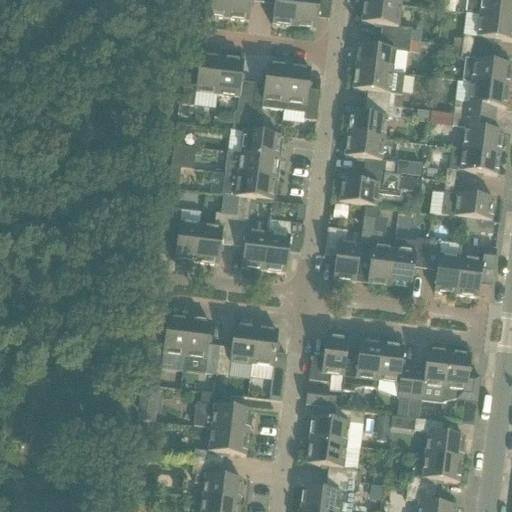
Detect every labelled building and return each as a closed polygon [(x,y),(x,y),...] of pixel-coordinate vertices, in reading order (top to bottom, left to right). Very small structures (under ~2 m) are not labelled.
[(170,0),(164,0),(163,13),(178,15),(180,1),(170,0)] [(226,22),(228,0),(193,0),(193,5),(194,0),(206,0),(204,19),(226,22)] [(250,5),(251,0),(228,0),(226,22),(248,25),(250,5)] [(293,30),(296,0),(262,0),(262,6),(273,7),(271,28),(293,30)] [(317,14),(329,15),(331,0),(296,0),(293,30),(315,33),(317,14)] [(400,9),(401,0),(363,0),(363,4),(400,9)] [(511,0),(467,0),(465,17),(479,19),(511,22),(511,0)] [(397,30),(400,9),(363,4),(360,26),(381,29),(379,40),(410,44),(411,32),(397,30)] [(492,54),(493,43),(511,45),(511,22),(479,19),(476,40),(463,38),(461,50),(492,54)] [(392,76),(394,54),(408,56),(410,44),(379,40),(378,52),(358,49),(355,71),(392,76)] [(507,90),(510,68),(490,66),(492,54),(461,50),(460,62),(465,63),(462,84),(471,86),(507,90)] [(216,99),(221,62),(199,59),(196,81),(185,80),(181,108),(193,109),(195,96),(216,99)] [(243,64),(221,62),(216,99),(238,101),(236,115),(248,116),(247,123),(252,86),(240,85),(243,64)] [(282,115),(288,70),(266,67),(263,88),(252,86),(247,123),(259,124),(261,112),(282,115)] [(307,93),(310,73),(288,70),(282,115),(304,117),(303,123),(315,125),(319,95),(307,93)] [(392,76),(355,71),(352,93),(372,96),(370,107),(401,111),(403,99),(401,99),(404,77),(392,76)] [(505,112),(507,90),(471,86),(468,107),(464,107),(454,105),(453,117),(484,121),(485,110),(495,111),(505,112)] [(383,143),(386,121),(400,123),(401,111),(370,107),(369,119),(349,116),(347,138),(383,143)] [(482,133),(484,121),(453,117),(451,130),(461,131),(465,131),(462,153),(499,157),(502,135),(492,134),(482,133)] [(176,126),(173,149),(184,150),(186,127),(176,126)] [(281,145),(279,142),(279,140),(260,137),(252,136),(243,135),(242,141),(240,157),(277,162),(278,153),(280,151),(281,145)] [(381,164),(383,143),(347,138),(344,160),(365,163),(363,174),(393,178),(394,166),(381,164)] [(181,171),(184,150),(173,149),(170,170),(181,171)] [(451,151),(448,173),(455,174),(459,175),(476,177),(496,179),(499,157),(462,153),(451,151)] [(279,166),(276,163),(277,162),(240,157),(227,155),(224,177),(274,183),(275,175),(278,173),(279,166)] [(170,170),(167,192),(178,194),(181,171),(170,170)] [(455,174),(448,173),(446,173),(444,185),(454,186),(455,174)] [(401,179),(393,178),(363,174),(362,186),(341,183),(338,206),(375,211),(376,199),(399,202),(400,194),(399,194),(401,179)] [(276,187),(274,185),(274,183),(224,177),(222,199),(238,201),(250,202),(271,205),(272,196),(275,194),(276,187)] [(452,197),(454,186),(444,185),(443,196),(452,197)] [(491,225),(493,202),(452,197),(443,196),(440,219),(491,225)] [(263,274),(267,238),(245,235),(250,202),(238,201),(235,220),(232,249),(243,251),(240,272),(263,274)] [(195,266),(200,229),(178,227),(180,213),(165,211),(163,221),(161,241),(176,243),(173,263),(195,266)] [(220,248),(232,249),(235,220),(214,217),(213,231),(200,229),(195,266),(217,269),(220,248)] [(388,290),(393,253),(382,252),(384,236),(375,235),(377,222),(363,221),(359,249),(357,266),(369,267),(366,288),(388,290)] [(299,257),(303,228),(291,227),(289,240),(267,238),(263,274),(284,277),(287,255),(299,257)] [(327,232),(323,260),(335,261),(332,283),(355,286),(357,266),(359,249),(345,248),(347,234),(339,233),(327,232)] [(425,272),(428,244),(416,242),(416,245),(394,242),(393,253),(388,290),(410,293),(413,271),(425,272)] [(455,299),(460,262),(438,259),(440,245),(428,244),(425,272),(436,274),(433,296),(455,299)] [(491,284),(495,252),(478,250),(477,257),(472,263),(460,262),(455,299),(477,301),(480,282),(491,284)] [(184,360),(188,324),(166,321),(164,341),(148,339),(144,369),(160,371),(162,358),(184,360)] [(215,378),(219,350),(207,348),(210,326),(188,324),(184,360),(182,374),(215,378)] [(250,369),(255,332),(233,329),(230,351),(219,350),(215,378),(227,380),(229,366),(250,369)] [(280,406),(286,358),(275,357),(277,335),(255,332),(250,369),(249,379),(271,382),(268,404),(280,406)] [(329,379),(343,381),(345,364),(348,344),(325,341),(322,362),(311,361),(308,384),(324,386),(329,382),(329,379)] [(377,385),(381,348),(359,345),(357,365),(345,364),(343,381),(341,394),(353,396),(354,392),(359,391),(376,393),(377,385)] [(408,403),(412,372),(401,370),(403,351),(381,348),(377,385),(396,387),(395,401),(408,403)] [(442,407),(448,356),(426,353),(424,373),(412,372),(408,403),(406,421),(418,423),(421,404),(442,407)] [(476,406),(479,380),(468,379),(470,359),(448,356),(442,407),(456,403),(476,406)] [(155,406),(157,390),(142,388),(140,404),(155,406)] [(36,447),(46,396),(21,391),(11,442),(36,447)] [(325,411),(328,393),(307,391),(305,409),(325,411)] [(251,421),(249,418),(250,414),(230,411),(231,399),(201,395),(199,408),(195,407),(193,430),(210,432),(247,437),(248,432),(250,430),(251,421)] [(362,428),(363,416),(335,413),(333,424),(311,421),(311,426),(308,428),(307,437),(309,440),(308,445),(345,449),(348,426),(362,428)] [(465,448),(463,446),(464,441),(442,438),(443,426),(415,423),(413,435),(427,436),(424,459),(461,464),(461,459),(464,457),(465,448)] [(248,444),(246,441),(247,437),(210,432),(207,455),(194,453),(192,465),(221,469),(222,457),(244,460),(245,455),(247,453),(248,444)] [(354,486),(356,474),(342,472),(345,449),(308,445),(308,449),(305,451),(304,460),(306,463),(305,468),(327,471),(326,482),(354,486)] [(462,471),(460,469),(461,464),(424,459),(421,482),(407,480),(406,492),(434,496),(436,484),(458,487),(459,482),(461,480),(462,471)] [(242,490),(240,488),(241,483),(219,480),(221,469),(192,465),(191,477),(195,478),(193,487),(203,488),(202,502),(238,506),(239,501),(241,500),(242,490)] [(351,511),(353,498),(354,486),(326,482),(324,494),(302,491),(302,496),(299,498),(298,507),(300,509),(299,511),(351,511)] [(57,511),(59,505),(37,501),(26,499),(27,489),(5,484),(1,509),(0,508),(0,511),(57,511)] [(454,511),(455,510),(433,507),(434,496),(406,492),(404,504),(418,506),(417,511),(454,511)] [(238,511),(238,506),(202,502),(200,511),(238,511)]
